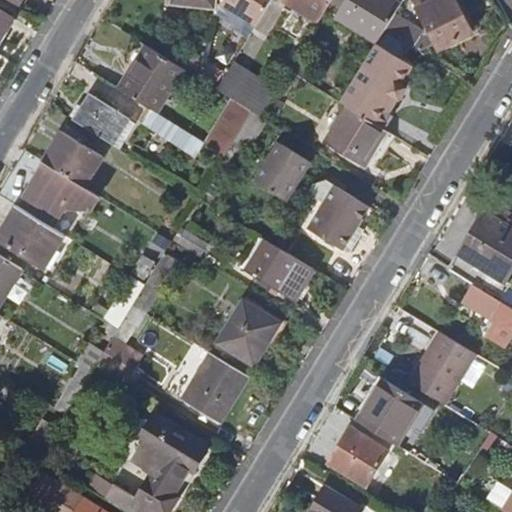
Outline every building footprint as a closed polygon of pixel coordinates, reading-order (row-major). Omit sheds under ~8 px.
[(259,24),(273,0),(216,0),(217,1),(225,3),(239,11),(259,24)] [(290,0),(321,19),(326,12),(332,0),(290,0)] [(332,0),(326,12),(377,42),(386,29),(401,4),(393,0),(332,0)] [(440,0),(419,0),(443,47),(473,32),(456,0),(452,0),(443,5),(440,0)] [(217,1),(215,8),(239,11),(225,3),(217,1)] [(0,44),(17,16),(0,4),(0,53),(1,52),(0,51),(0,44)] [(147,45),(120,89),(149,107),(158,112),(185,69),(147,45)] [(376,45),(341,102),(380,125),(384,128),(392,115),(385,111),(392,100),(397,103),(406,88),(401,85),(412,67),(376,45)] [(192,57),(185,69),(197,76),(204,64),(192,57)] [(309,72),(295,63),(291,70),(297,73),(305,79),(309,72)] [(278,91),(235,64),(227,77),(219,90),(253,111),(263,117),(278,91)] [(285,92),(297,73),(291,70),(279,89),(285,92)] [(76,119),(75,121),(119,148),(134,123),(90,97),(81,109),(75,105),(69,115),(76,119)] [(359,159),(380,125),(341,102),(321,135),(359,159)] [(191,152),(199,138),(158,112),(149,107),(140,120),(191,152)] [(264,121),(251,113),(235,139),(248,146),(264,121)] [(62,132),(44,161),(83,184),(100,155),(62,132)] [(255,182),(287,199),(311,161),(279,143),(255,182)] [(83,184),(44,161),(36,174),(42,178),(28,200),(24,198),(20,206),(52,226),(59,217),(64,209),(74,209),(75,213),(92,213),(92,206),(99,195),(83,184)] [(366,217),(371,207),(334,185),(300,241),(313,249),(310,256),(334,270),(348,247),(342,244),(359,214),(366,217)] [(493,201),(486,212),(501,221),(508,211),(493,201)] [(0,238),(46,266),(65,234),(52,226),(20,206),(18,205),(0,235),(0,238)] [(486,212),(451,268),(476,283),(511,305),(511,273),(510,273),(511,270),(511,213),(508,211),(501,221),(486,212)] [(185,228),(177,239),(199,252),(206,241),(185,228)] [(293,301),(313,268),(276,245),(265,238),(245,271),(293,301)] [(145,316),(186,250),(172,242),(160,262),(149,280),(146,285),(132,307),(145,316)] [(0,254),(0,303),(22,267),(0,254)] [(137,273),(149,280),(160,262),(148,255),(137,273)] [(134,278),(108,320),(120,327),(122,323),(132,307),(146,285),(134,278)] [(508,344),(511,336),(511,305),(476,283),(466,300),(497,320),(491,333),(508,344)] [(218,343),(255,365),(281,322),(244,300),(218,343)] [(136,331),(145,316),(132,307),(122,323),(136,331)] [(125,349),(136,331),(122,323),(120,327),(112,340),(125,349)] [(443,330),(428,355),(432,357),(448,333),(443,330)] [(428,355),(412,382),(447,403),(478,352),(448,333),(432,357),(428,355)] [(141,358),(125,349),(112,340),(96,366),(125,384),(141,358)] [(219,424),(247,378),(211,356),(183,402),(219,424)] [(385,378),(359,420),(398,443),(423,402),(385,378)] [(116,483),(105,498),(127,511),(169,511),(180,496),(175,493),(190,467),(195,470),(207,451),(188,439),(188,432),(182,429),(174,431),(153,417),(141,436),(147,440),(135,459),(155,471),(138,497),(116,483)] [(329,462),(366,485),(387,450),(351,427),(329,462)] [(101,511),(44,476),(29,500),(48,511),(101,511)] [(309,511),(358,511),(360,509),(325,487),(309,511)]
